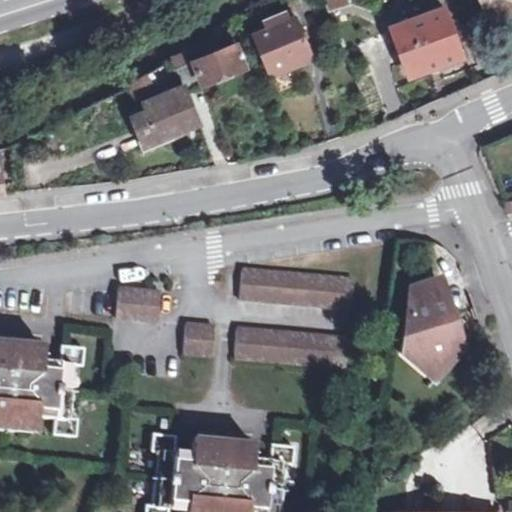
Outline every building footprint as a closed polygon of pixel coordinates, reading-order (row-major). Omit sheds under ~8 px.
[(326,0),(330,10),(348,4),(346,0),(326,0)] [(511,0),(484,0),(492,21),(511,12),(508,3),(511,1),(511,0)] [(446,9),(395,27),(413,76),(464,58),(446,9)] [(270,30),(257,35),(272,71),(313,56),(299,18),(292,21),(288,11),(266,20),(270,30)] [(185,87),(188,92),(220,80),(226,96),(242,89),(236,73),(248,68),(238,44),(223,50),(221,45),(213,48),(212,46),(201,50),(204,57),(178,68),(185,87)] [(147,76),(132,85),(141,99),(155,88),(147,76)] [(188,92),(185,87),(150,102),(153,111),(138,117),(150,146),(175,135),(172,127),(198,117),(188,92)] [(172,127),(175,135),(201,125),(198,117),(172,127)] [(355,282),(244,272),(241,301),(353,311),(355,282)] [(405,292),(399,339),(429,364),(450,339),(432,283),(405,292)] [(162,294),(119,291),(117,320),(159,324),(162,294)] [(216,329),(186,326),(183,356),(213,358),(216,329)] [(350,341),(238,331),(235,360),(348,370),(350,341)] [(429,364),(399,339),(397,356),(429,382),(452,353),(450,339),(429,364)] [(0,432),(32,435),(38,431),(39,419),(56,421),(55,437),(76,439),(78,422),(73,421),(64,421),(69,367),(77,368),(83,369),(84,351),(63,349),(62,364),(44,363),(45,351),(39,346),(16,344),(0,342),(0,432)] [(64,421),(73,421),(77,368),(69,367),(64,421)] [(169,440),(147,438),(145,455),(152,455),(160,456),(154,510),(146,510),(141,509),(140,511),(267,511),(272,466),(280,467),(286,468),(288,450),(268,449),(266,464),(248,462),(249,450),(246,445),(213,442),(193,441),(186,446),(185,457),(167,456),(169,440)] [(511,475),(506,439),(493,440),(502,499),(511,498),(511,475)] [(160,456),(152,455),(146,510),(154,510),(160,456)] [(267,511),(275,511),(280,467),(272,466),(267,511)]
